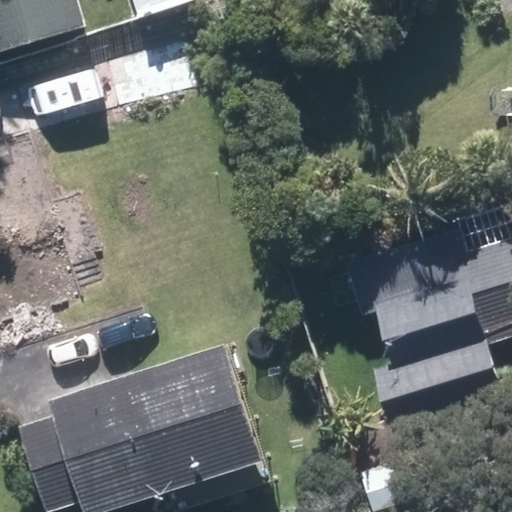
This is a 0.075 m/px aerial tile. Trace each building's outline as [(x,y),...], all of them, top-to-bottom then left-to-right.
[(0,0),(0,50),(92,23),(85,0),(0,0)] [(138,0),(143,14),(187,0),(138,0)] [(194,29),(92,55),(112,123),(212,96),(194,29)] [(347,272),(364,332),(344,337),(360,398),(404,386),(414,420),(486,400),(456,293),(511,277),(511,250),(498,198),(444,213),(435,182),(393,193),(395,204),(323,225),(336,275),(347,272)] [(0,335),(98,305),(73,222),(3,243),(0,231),(0,335)] [(243,345),(65,402),(69,416),(39,425),(65,511),(95,501),(98,511),(112,511),(277,460),(243,345)] [(414,511),(477,511),(472,495),(414,511)] [(511,511),(511,496),(495,502),(498,511),(511,511)]
